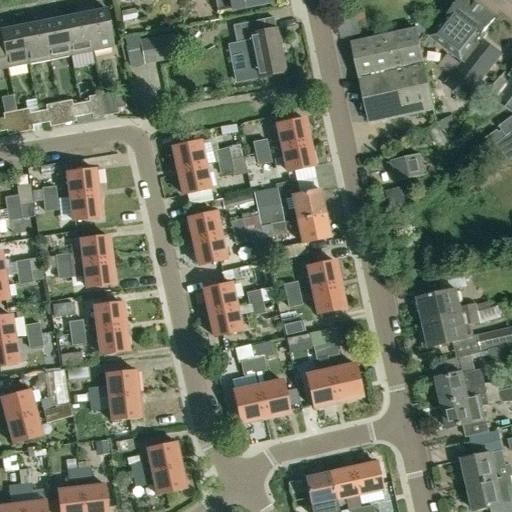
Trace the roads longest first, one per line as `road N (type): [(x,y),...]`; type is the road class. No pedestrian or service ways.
road 1 (residential): [(0,153),(122,132),(140,139),(210,447),(236,483)]
road 2 (residential): [(404,425),(311,0)]
road 3 (residential): [(236,483),(270,456),(404,425)]
